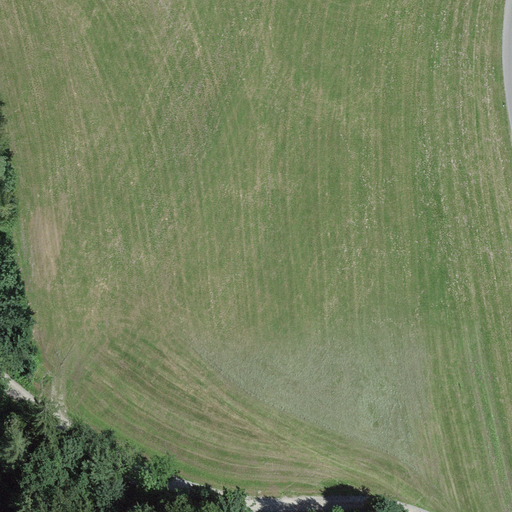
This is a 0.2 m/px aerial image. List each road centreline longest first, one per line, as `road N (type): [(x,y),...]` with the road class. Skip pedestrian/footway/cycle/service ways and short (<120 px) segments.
road 1 (track): [(0,377),(141,469),(220,500),(411,511)]
road 2 (track): [(13,391),(2,447),(4,511)]
